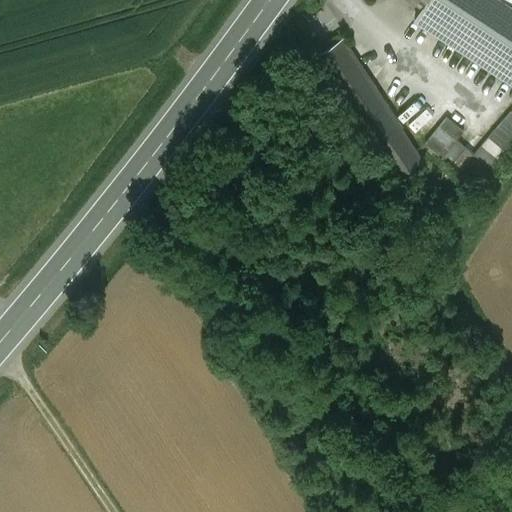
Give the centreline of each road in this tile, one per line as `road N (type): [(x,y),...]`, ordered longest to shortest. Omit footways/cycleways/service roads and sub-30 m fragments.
road 1 (secondary): [(270,0),(0,352)]
road 2 (track): [(3,348),(114,511)]
